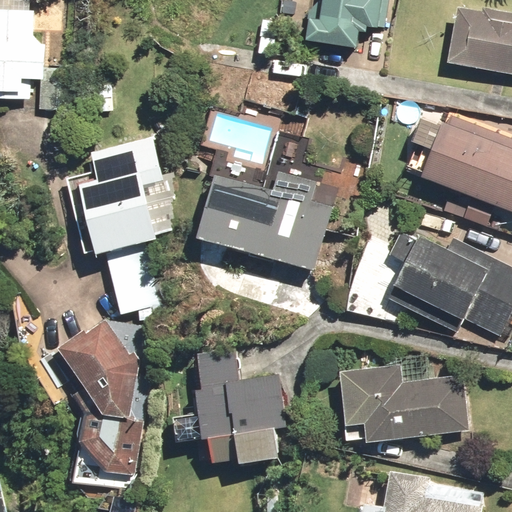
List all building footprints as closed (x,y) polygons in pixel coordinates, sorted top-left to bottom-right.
[(388,29),(391,0),(324,0),(324,1),(316,0),(312,41),(364,46),(366,30),(374,31),(374,28),(388,29)] [(511,10),(460,2),(450,62),(511,71),(511,10)] [(39,9),(0,7),(0,90),(27,92),(27,78),(46,79),(48,45),(37,34),(39,9)] [(446,124),(425,116),(408,163),(429,171),(426,178),(511,210),(511,137),(451,114),(446,124)] [(184,228),(157,133),(96,151),(104,178),(84,184),(103,251),(184,228)] [(280,186),(221,171),(204,238),(318,268),(334,204),(318,200),(323,180),(284,170),(280,186)] [(420,239),(406,232),(384,278),(502,334),(511,313),(511,264),(458,239),(456,243),(425,229),(420,239)] [(154,330),(121,309),(53,353),(90,410),(81,474),(133,482),(154,330)] [(206,384),(197,385),(204,440),(210,439),(212,460),(283,451),(280,427),(291,425),(285,371),(245,376),(241,344),(202,349),(206,384)] [(343,368),(344,434),(468,432),(467,371),(406,372),(406,367),(343,368)] [(481,511),(486,487),(431,478),(432,471),(396,465),(390,502),(388,511),(481,511)] [(0,472),(0,511),(10,511),(2,472),(0,472)] [(388,511),(390,502),(367,499),(364,511),(388,511)]
